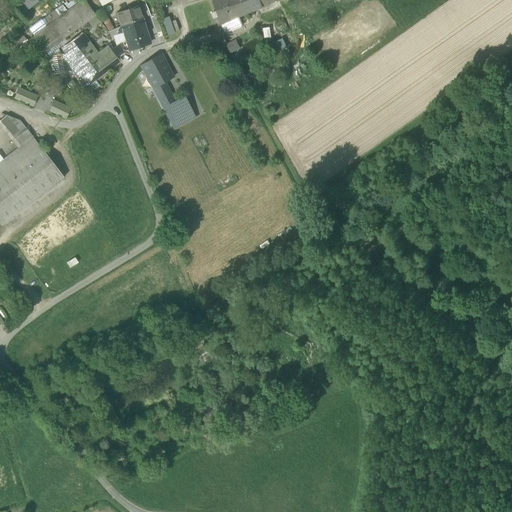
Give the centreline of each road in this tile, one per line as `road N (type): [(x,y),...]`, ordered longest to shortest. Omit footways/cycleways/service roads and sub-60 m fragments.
road 1 (unclassified): [(0,347),(31,315),(157,231),(159,218),(110,94)]
road 2 (unclassified): [(0,362),(136,511)]
road 3 (track): [(358,511),(374,408),(352,382)]
road 4 (residential): [(0,103),(62,126),(81,123),(110,94)]
